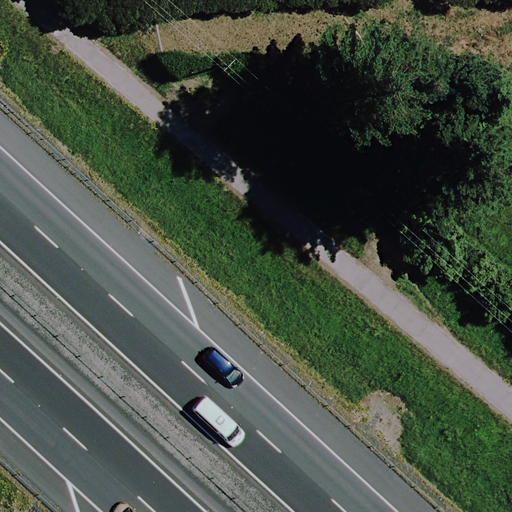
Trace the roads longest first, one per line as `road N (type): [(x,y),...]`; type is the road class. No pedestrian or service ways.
road 1 (motorway): [(0,195),(355,511)]
road 2 (motorway): [(149,511),(0,378)]
